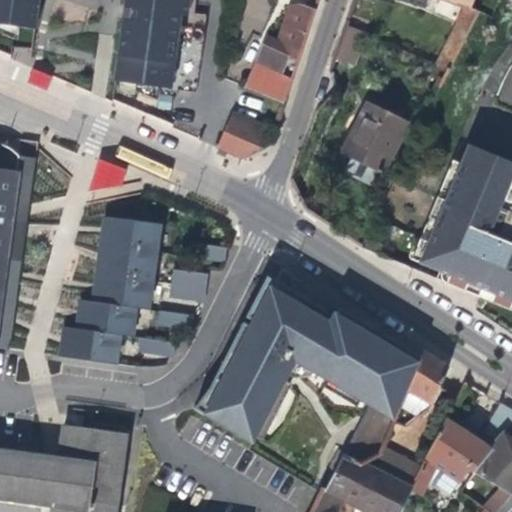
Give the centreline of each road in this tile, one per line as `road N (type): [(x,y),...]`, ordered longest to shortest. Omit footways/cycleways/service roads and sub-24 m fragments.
road 1 (residential): [(0,92),(269,212)]
road 2 (residential): [(269,212),(511,370)]
road 3 (residential): [(269,212),(194,364),(168,385),(123,395)]
road 4 (residential): [(269,212),(335,0)]
